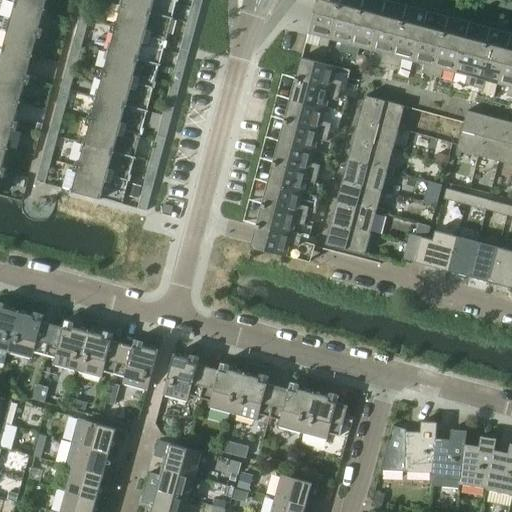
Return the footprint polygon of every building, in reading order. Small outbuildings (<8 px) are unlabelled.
[(11,0),(0,0),(0,46),(33,55),(37,36),(41,37),(44,28),(40,27),(45,8),(11,0)] [(11,0),(45,8),(47,0),(11,0)] [(85,0),(80,18),(89,20),(94,3),(85,0)] [(123,0),(122,4),(172,18),(177,0),(123,0)] [(511,48),(443,30),(359,8),(329,0),(317,0),(316,9),(254,241),(252,246),(287,255),(311,261),(313,256),(330,190),(311,185),(309,193),(304,191),(306,182),(307,180),(316,182),(317,181),(331,185),(334,173),(356,89),(357,85),(343,82),(343,81),(334,78),(336,72),(338,62),(342,63),(342,65),(350,68),(417,86),(421,67),(414,65),(415,60),(426,63),(424,72),(425,72),(421,87),(433,90),(501,108),(505,90),(498,88),(499,82),(509,85),(510,85),(508,95),(509,95),(505,109),(509,110),(511,111),(511,48)] [(115,32),(110,51),(160,64),(172,18),(122,4),(117,23),(113,22),(111,31),(115,32)] [(193,4),(187,25),(196,27),(202,6),(193,4)] [(89,20),(80,18),(75,35),(85,38),(89,20)] [(196,27),(187,25),(182,45),(191,48),(196,27)] [(0,46),(0,95),(20,101),(25,83),(29,84),(32,74),(28,73),(33,55),(0,46)] [(72,47),(68,64),(77,67),(81,49),(72,47)] [(180,50),(176,68),(185,71),(189,53),(180,50)] [(102,78),(97,97),(148,110),(160,64),(110,51),(105,69),(101,68),(98,77),(102,78)] [(77,67),(68,64),(63,82),(72,84),(77,67)] [(185,71),(176,68),(171,86),(180,88),(185,71)] [(169,91),(164,112),(173,114),(178,93),(169,91)] [(60,93),(55,111),(64,113),(69,96),(60,93)] [(0,95),(0,145),(8,148),(13,129),(17,130),(19,121),(15,120),(20,101),(0,95)] [(366,95),(360,117),(405,129),(406,125),(400,123),(405,106),(366,95)] [(90,125),(85,143),(135,157),(148,110),(97,97),(92,115),(88,114),(86,124),(90,125)] [(462,150),(479,155),(490,116),(468,110),(456,155),(460,156),(462,150)] [(64,113),(55,111),(51,128),(60,130),(64,113)] [(173,114),(164,112),(158,132),(167,135),(173,114)] [(490,116),(479,155),(496,159),(500,160),(510,121),(490,116)] [(360,117),(354,138),(393,148),(398,132),(404,133),(405,129),(360,117)] [(511,121),(510,121),(500,160),(504,162),(511,163),(511,121)] [(157,137),(152,158),(161,160),(166,140),(157,137)] [(354,138),(349,159),(394,171),(395,166),(389,165),(393,148),(354,138)] [(48,140),(43,157),(52,159),(57,142),(48,140)] [(135,157),(85,143),(80,162),(76,161),(74,170),(78,171),(72,190),(123,204),(135,157)] [(438,153),(436,160),(448,163),(450,156),(438,153)] [(52,159),(43,157),(38,174),(47,177),(52,159)] [(161,160),(152,158),(146,179),(155,181),(161,160)] [(349,159),(343,180),(382,190),(387,174),(392,175),(394,171),(349,159)] [(343,180),(338,201),(382,212),(384,208),(378,207),(382,190),(343,180)] [(437,204),(442,185),(430,181),(424,201),(437,204)] [(127,195),(139,198),(142,187),(130,184),(127,195)] [(138,208),(147,210),(154,186),(145,184),(138,208)] [(444,198),(466,204),(469,194),(447,188),(444,198)] [(466,204),(487,209),(490,199),(469,194),(466,204)] [(487,209),(508,215),(511,205),(490,199),(487,209)] [(338,201),(332,221),(371,232),(376,215),(381,217),(382,212),(338,201)] [(371,232),(332,221),(326,243),(371,255),(372,250),(367,249),(371,232)] [(416,261),(448,270),(458,236),(436,230),(433,239),(423,236),(416,261)] [(404,258),(416,261),(423,236),(411,233),(404,258)] [(448,270),(469,276),(479,241),(458,236),(448,270)] [(469,276),(490,281),(499,247),(479,241),(469,276)] [(490,281),(511,287),(511,283),(511,250),(499,247),(490,281)] [(0,349),(8,352),(19,311),(4,307),(5,305),(3,302),(0,301),(0,349)] [(34,352),(45,355),(53,324),(43,321),(44,318),(43,318),(43,316),(42,313),(38,312),(35,313),(35,316),(19,311),(8,352),(32,358),(34,352)] [(53,364),(78,371),(89,330),(74,326),(74,324),(73,321),(69,320),(66,322),(65,324),(64,327),(53,324),(45,355),(55,357),(53,364)] [(104,371),(114,374),(123,343),(112,340),(113,337),(112,337),(113,335),(112,332),(108,331),(105,333),(104,335),(89,330),(78,371),(102,378),(104,371)] [(123,343),(114,374),(125,377),(123,383),(148,390),(159,350),(143,345),(144,343),(142,340),(138,339),(135,341),(135,343),(134,343),(133,346),(123,343)] [(190,394),(200,397),(209,366),(198,364),(199,361),(198,360),(199,358),(198,356),(194,355),(191,356),(190,358),(174,354),(163,394),(188,401),(190,394)] [(209,407),(233,414),(244,373),(229,369),(230,367),(228,364),(224,363),(221,365),(221,367),(220,366),(219,369),(209,366),(200,397),(211,400),(209,407)] [(260,414),(270,416),(279,386),(268,383),(269,380),(268,380),(269,378),(267,375),(263,374),(260,375),(260,377),(244,373),(233,414),(258,420),(260,414)] [(279,426),(303,433),(314,392),(299,388),(299,386),(298,383),(294,382),(291,384),(291,386),(290,386),(289,388),(279,386),(270,416),(281,419),(279,426)] [(314,392),(303,433),(327,439),(329,433),(340,436),(349,405),(338,402),(339,399),(338,399),(338,397),(337,394),(333,393),(330,394),(329,396),(314,392)] [(109,394),(107,402),(115,404),(117,396),(109,394)] [(0,421),(6,423),(13,399),(0,395),(0,421)] [(78,417),(72,441),(110,452),(114,438),(126,441),(128,431),(78,417)] [(394,425),(381,470),(406,471),(434,472),(436,442),(437,442),(437,437),(438,422),(422,421),(421,431),(407,431),(407,429),(406,428),(394,425)] [(460,488),(461,483),(465,448),(466,443),(467,430),(452,428),(451,439),(437,437),(437,442),(436,442),(434,472),(433,485),(460,488)] [(40,434),(38,442),(43,443),(46,441),(48,436),(40,434)] [(465,448),(461,483),(487,487),(486,488),(487,489),(494,454),(495,450),(497,438),(481,436),(480,446),(466,443),(465,448)] [(166,458),(164,467),(195,475),(202,451),(159,440),(155,455),(166,458)] [(65,465),(73,467),(116,478),(118,470),(106,466),(110,452),(72,441),(65,465)] [(490,489),(487,502),(510,507),(511,500),(511,442),(511,443),(509,453),(495,450),(494,454),(487,489),(490,489)] [(232,460),(228,472),(238,474),(242,462),(232,460)] [(73,467),(67,490),(98,498),(102,484),(113,487),(116,478),(73,467)] [(150,472),(146,487),(188,498),(196,500),(203,477),(195,475),(164,467),(162,475),(150,472)] [(242,472),(238,487),(250,490),(254,476),(242,472)] [(282,473),(276,497),(306,506),(309,495),(321,499),(325,485),(282,473)] [(154,505),(151,511),(184,511),(188,498),(146,487),(142,502),(154,505)] [(237,489),(234,498),(247,502),(249,492),(237,489)] [(67,490),(60,511),(93,511),(98,498),(67,490)] [(372,505),(380,508),(384,494),(376,491),(372,505)] [(276,497),(271,511),(304,511),(306,506),(276,497)] [(216,499),(214,505),(225,508),(227,502),(216,499)]
